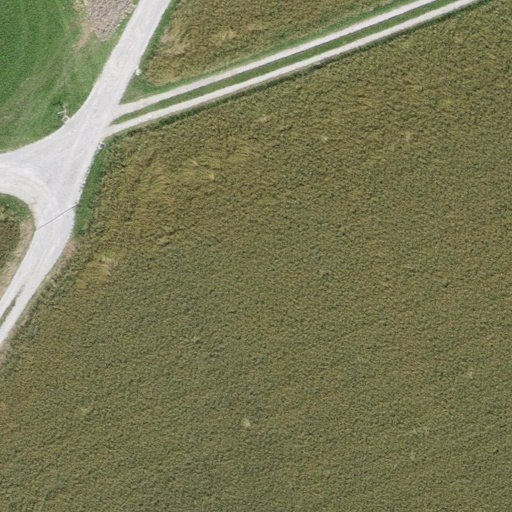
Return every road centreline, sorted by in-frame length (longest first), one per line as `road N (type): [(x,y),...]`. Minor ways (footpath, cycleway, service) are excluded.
road 1 (track): [(441,0),(87,130)]
road 2 (track): [(87,130),(54,220),(0,322)]
road 3 (unclassified): [(155,0),(87,130)]
